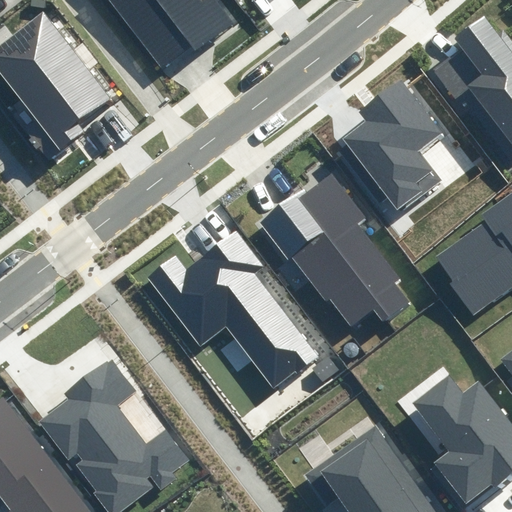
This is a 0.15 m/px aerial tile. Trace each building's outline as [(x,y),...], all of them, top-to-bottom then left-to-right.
[(109,0),(162,69),(228,20),(213,0),(204,7),(198,0),(109,0)] [(511,141),(511,49),(485,13),(453,37),(461,47),(434,67),(462,103),(476,93),(511,141)] [(106,98),(45,14),(0,46),(0,70),(60,152),(89,131),(79,117),(106,98)] [(374,113),(341,137),(396,214),(443,181),(421,150),(445,133),(407,80),(370,106),(374,113)] [(381,305),(372,312),(385,329),(413,306),(396,284),(402,280),(359,224),(367,219),(331,173),(298,198),(381,305)] [(511,191),(482,212),(488,220),(431,259),(470,315),(511,286),(511,191)] [(381,305),(298,198),(295,194),(259,222),(345,333),(372,312),(381,305)] [(175,258),(151,275),(201,345),(225,327),(271,391),(318,357),(257,272),(263,267),(238,232),(184,270),(175,258)] [(348,352),(349,353),(350,354),(352,355),(354,355),(355,354),(357,353),(358,352),(358,350),(358,348),(357,346),(356,345),(354,344),(353,344),(351,344),(349,345),(348,347),(347,348),(347,350),(348,352)] [(511,348),(500,358),(511,374),(511,348)] [(328,356),(312,368),(323,382),(339,370),(328,356)] [(137,392),(112,359),(66,394),(69,397),(35,422),(67,464),(77,456),(81,461),(76,465),(96,491),(93,492),(108,511),(119,511),(155,485),(160,491),(177,479),(173,473),(188,461),(165,431),(146,446),(117,408),(137,392)] [(445,378),(411,403),(447,452),(438,458),(471,503),(511,472),(511,435),(475,384),(458,396),(445,378)] [(91,511),(93,511),(6,394),(0,397),(0,496),(10,510),(6,511),(91,511)] [(429,511),(376,431),(319,467),(348,511),(429,511)]
